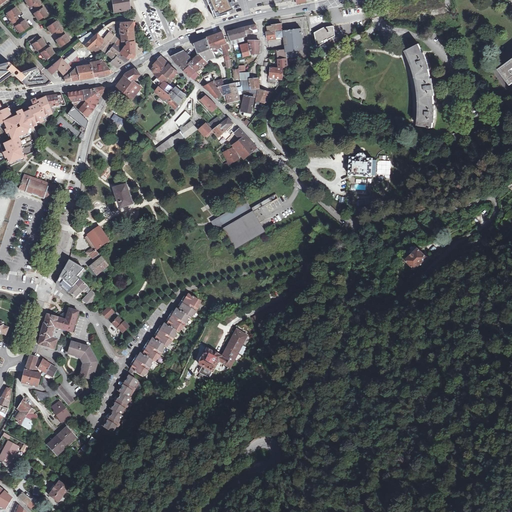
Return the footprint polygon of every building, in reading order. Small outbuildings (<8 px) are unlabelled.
[(34,9),(41,4),(38,1),(37,2),(35,0),(26,0),(24,2),(28,8),(32,6),(34,9)] [(128,7),(128,8),(126,0),(113,0),(115,11),(129,9),(128,7)] [(208,0),(216,18),(233,14),(231,11),(234,9),(230,0),(208,0)] [(41,4),(34,9),(36,12),(32,15),(37,21),(46,15),(42,9),(43,8),(41,4)] [(11,24),(19,19),(16,16),(20,14),(16,7),(6,14),(11,20),(9,20),(11,24)] [(19,19),(11,24),(14,27),(15,27),(19,33),(28,26),(24,20),(21,23),(19,19)] [(56,34),(64,30),(61,27),(60,27),(56,21),(47,27),(51,34),(55,31),(56,34)] [(112,21),(103,27),(109,32),(117,38),(121,41),(120,22),(121,22),(121,21),(112,21)] [(132,22),(121,22),(120,22),(121,41),(133,40),(132,22)] [(272,25),(268,26),(268,28),(269,31),(276,31),(283,30),(284,30),(283,30),(282,23),(272,24),(272,25)] [(257,24),(245,27),(247,35),(248,35),(248,33),(258,31),(257,24)] [(101,28),(93,36),(84,45),(89,49),(95,43),(97,45),(109,32),(103,27),(101,28)] [(239,30),(234,31),(237,42),(245,40),(244,36),(247,35),(245,27),(239,28),(239,30)] [(324,28),(315,34),(318,47),(328,42),(328,40),(336,37),(334,27),(324,28)] [(301,28),(284,30),(283,30),(276,31),(276,40),(282,39),(282,37),(285,37),(286,46),(286,49),(287,49),(287,50),(297,50),(304,49),(301,28)] [(64,30),(56,34),(59,38),(55,40),(59,47),(69,41),(64,34),(66,33),(64,30)] [(223,31),(218,33),(221,40),(223,44),(228,42),(223,31)] [(237,42),(234,31),(229,32),(232,41),(232,43),(237,42)] [(276,31),(269,31),(267,31),(269,39),(269,41),(276,40),(276,31)] [(84,45),(93,36),(90,32),(79,39),(80,41),(84,45)] [(109,32),(97,45),(101,50),(106,54),(109,56),(117,47),(114,43),(117,38),(109,32)] [(221,40),(218,33),(213,35),(216,42),(221,40)] [(216,42),(213,35),(208,37),(209,39),(214,50),(217,48),(222,52),(224,50),(221,44),(223,44),(221,40),(216,42)] [(36,50),(43,46),(45,45),(40,38),(37,40),(35,37),(28,41),(30,45),(31,44),(35,50),(36,50)] [(133,40),(121,41),(117,38),(114,43),(117,47),(119,49),(119,50),(120,51),(128,59),(129,60),(134,55),(133,40)] [(196,43),(200,53),(208,61),(211,58),(215,56),(209,39),(196,43)] [(259,53),(260,41),(250,41),(252,53),(259,53)] [(230,49),(228,42),(223,44),(221,44),(224,50),(225,51),(225,54),(226,60),(230,59),(229,55),(230,55),(228,49),(230,49)] [(95,43),(89,49),(96,55),(101,50),(97,45),(95,43)] [(244,56),(251,54),(248,43),(241,45),(243,50),(244,56)] [(419,125),(433,127),(433,117),(435,117),(435,110),(433,110),(434,101),(433,91),(434,91),(433,83),(432,83),(430,74),(427,65),(429,65),(426,58),(425,58),(422,52),(419,44),(407,50),(412,62),(415,70),(418,85),(420,97),(420,103),(420,113),(419,125)] [(45,49),(43,46),(36,50),(37,52),(38,54),(40,53),(44,59),(53,53),(49,47),(45,49)] [(117,47),(109,56),(113,59),(120,51),(119,50),(119,49),(117,47)] [(278,50),(279,58),(288,58),(288,56),(287,50),(287,49),(286,49),(284,49),(278,50)] [(191,65),(189,63),(187,61),(191,58),(190,57),(190,56),(184,50),(172,56),(176,62),(185,71),(191,65)] [(417,125),(419,125),(420,113),(420,103),(420,97),(418,85),(415,70),(412,62),(407,50),(405,51),(410,63),(412,69),(415,78),(416,85),(417,92),(418,102),(418,114),(417,125)] [(120,51),(113,59),(110,62),(118,68),(125,64),(128,59),(120,51)] [(208,61),(200,53),(196,57),(204,66),(208,62),(209,61),(208,61)] [(109,56),(106,54),(101,60),(103,62),(105,63),(107,65),(110,62),(113,59),(109,56)] [(76,56),(67,64),(70,67),(74,64),(79,62),(76,56)] [(70,67),(67,64),(61,57),(47,69),(50,73),(57,67),(62,73),(70,67)] [(163,73),(169,78),(173,81),(179,73),(171,66),(167,62),(163,58),(161,57),(157,61),(166,69),(163,73)] [(196,58),(189,63),(191,65),(198,72),(205,67),(204,66),(196,57),(196,58)] [(288,58),(279,58),(279,59),(279,66),(284,66),(288,66),(288,58)] [(511,82),(511,58),(498,69),(509,85),(511,82)] [(90,62),(90,64),(92,76),(103,74),(103,73),(100,64),(105,63),(103,62),(101,60),(98,61),(90,62)] [(166,69),(157,61),(151,68),(151,69),(155,74),(157,77),(158,77),(163,73),(166,69)] [(8,62),(0,63),(0,79),(4,76),(5,77),(10,73),(9,72),(13,69),(8,62)] [(103,73),(103,74),(104,74),(112,71),(107,66),(108,66),(107,65),(105,63),(100,64),(103,73)] [(90,64),(84,65),(82,65),(76,66),(78,78),(92,76),(90,64)] [(198,72),(191,65),(185,71),(192,77),(194,79),(196,77),(198,79),(201,76),(198,72)] [(76,66),(69,73),(70,80),(78,78),(76,66)] [(19,74),(27,85),(45,83),(49,79),(37,67),(19,74)] [(272,67),(272,68),(271,76),(269,76),(268,81),(279,84),(283,78),(284,68),(272,67)] [(133,80),(135,82),(137,80),(136,79),(141,74),(136,69),(126,73),(125,75),(126,75),(132,80),(133,80)] [(221,86),(218,86),(218,87),(214,82),(210,72),(204,75),(209,85),(204,87),(209,90),(211,92),(216,97),(224,94),(223,92),(221,86)] [(249,72),(240,73),(241,78),(242,91),(243,90),(258,88),(260,88),(259,79),(249,80),(249,72)] [(169,78),(163,73),(158,77),(159,78),(163,82),(164,81),(165,82),(169,78)] [(142,87),(135,82),(133,80),(132,80),(126,75),(125,75),(114,90),(129,102),(130,103),(135,96),(142,87)] [(163,82),(159,78),(158,79),(157,77),(153,81),(159,87),(160,86),(163,82)] [(173,88),(165,82),(164,81),(163,82),(160,86),(169,93),(173,88)] [(235,82),(229,84),(224,85),(221,86),(223,92),(226,91),(227,95),(229,102),(239,99),(238,91),(237,91),(236,82),(235,82)] [(173,98),(179,103),(186,95),(179,90),(181,87),(178,84),(176,87),(170,94),(174,97),(173,98)] [(169,93),(160,86),(159,87),(156,91),(170,103),(170,102),(177,108),(180,104),(179,103),(173,98),(174,97),(170,94),(169,93)] [(96,94),(99,98),(105,89),(102,88),(94,90),(93,90),(96,94)] [(258,89),(256,100),(260,101),(266,102),(273,92),(258,89)] [(83,91),(85,101),(87,103),(94,109),(96,105),(90,100),(96,94),(93,90),(83,91)] [(87,103),(85,101),(83,101),(82,92),(68,93),(69,99),(74,106),(86,118),(89,114),(91,115),(91,114),(83,106),(87,103)] [(90,100),(96,105),(99,98),(96,94),(90,100)] [(46,97),(46,98),(49,107),(50,107),(51,109),(52,112),(53,114),(54,114),(53,109),(51,108),(52,107),(66,104),(62,95),(46,97)] [(255,97),(245,95),(243,108),(246,108),(245,111),(252,112),(255,97)] [(218,107),(214,102),(206,96),(201,100),(213,111),(218,107)] [(49,107),(46,98),(38,101),(37,102),(35,99),(32,101),(33,105),(28,107),(30,112),(31,112),(29,115),(33,117),(32,119),(34,119),(36,123),(43,120),(42,118),(46,117),(45,115),(52,112),(51,109),(50,107),(49,107)] [(94,109),(87,103),(83,106),(91,114),(94,109)] [(25,117),(24,115),(19,105),(15,106),(14,104),(10,106),(7,107),(8,109),(3,112),(0,105),(0,144),(6,158),(7,157),(10,164),(12,166),(25,159),(28,157),(27,155),(34,151),(31,145),(30,142),(33,140),(30,133),(31,132),(30,129),(29,127),(30,126),(31,122),(27,120),(26,121),(25,117)] [(71,111),(67,115),(77,123),(82,127),(79,130),(84,134),(88,122),(73,107),(71,111)] [(124,107),(121,110),(130,118),(133,114),(124,107)] [(175,123),(180,129),(187,122),(192,116),(186,111),(175,123)] [(37,126),(36,123),(34,119),(32,119),(33,117),(29,115),(31,112),(30,112),(27,113),(24,115),(25,117),(26,121),(27,120),(31,122),(30,126),(29,127),(30,129),(34,127),(37,126)] [(223,112),(209,123),(214,129),(228,118),(223,112)] [(499,123),(498,120),(497,117),(453,134),(454,137),(455,140),(456,141),(461,139),(500,124),(499,123)] [(228,118),(214,129),(213,130),(214,131),(213,132),(215,133),(216,133),(219,137),(233,123),(229,118),(228,118)] [(187,122),(180,129),(181,131),(185,137),(187,135),(188,136),(196,129),(191,122),(189,124),(187,122)] [(214,129),(209,123),(208,122),(200,130),(205,135),(209,132),(210,134),(214,131),(213,130),(214,129)] [(243,140),(247,137),(240,130),(237,133),(243,140)] [(185,137),(181,131),(173,137),(173,136),(156,148),(161,154),(169,149),(185,137)] [(257,148),(247,137),(243,140),(248,146),(245,149),(249,154),(257,148)] [(241,142),(240,143),(234,147),(244,158),(249,154),(245,149),(248,146),(243,140),(241,142)] [(229,163),(239,158),(234,148),(224,153),(229,163)] [(372,176),(373,158),(366,157),(366,155),(363,152),(361,152),(358,155),(358,157),(351,157),(350,174),(372,176)] [(391,175),(391,161),(377,161),(378,175),(391,175)] [(25,192),(44,199),(45,198),(51,200),(55,190),(54,190),(55,186),(49,184),(36,180),(25,176),(20,189),(26,191),(25,192)] [(130,183),(115,187),(122,209),(137,205),(130,183)] [(272,201),(270,197),(262,201),(264,205),(272,201)] [(223,224),(219,226),(222,230),(225,228),(236,246),(265,229),(260,222),(265,219),(262,214),(261,215),(260,214),(262,213),(259,209),(258,210),(258,209),(260,208),(261,207),(259,203),(252,207),(249,209),(246,203),(219,218),(223,224)] [(223,224),(219,218),(213,222),(217,228),(219,226),(223,224)] [(90,234),(88,235),(97,249),(98,251),(111,242),(100,226),(98,228),(90,234)] [(97,249),(88,235),(85,237),(92,248),(85,252),(87,256),(89,254),(95,250),(97,249)] [(419,249),(418,248),(406,260),(415,269),(427,257),(419,249)] [(106,270),(110,267),(103,257),(90,266),(98,278),(107,272),(106,270)] [(70,290),(79,279),(84,269),(69,260),(57,283),(58,284),(70,290)] [(399,277),(394,279),(398,292),(406,285),(399,277)] [(89,306),(98,296),(91,291),(82,301),(89,306)] [(201,301),(189,294),(187,297),(181,307),(179,310),(177,309),(175,312),(169,322),(167,325),(165,324),(163,327),(157,336),(155,340),(153,338),(151,342),(145,351),(143,355),(141,353),(139,357),(133,366),(131,370),(129,372),(134,375),(136,372),(143,377),(145,374),(146,375),(152,365),(151,364),(153,361),(155,362),(157,359),(158,360),(164,350),(163,349),(165,346),(167,347),(169,344),(170,345),(176,335),(175,334),(177,331),(179,332),(181,329),(182,330),(188,320),(187,319),(189,316),(191,318),(193,314),(194,315),(200,305),(199,305),(201,301)] [(179,305),(181,307),(187,297),(185,296),(179,305)] [(269,308),(252,318),(256,324),(272,315),(273,316),(290,306),(286,300),(269,309),(269,308)] [(114,313),(109,307),(103,314),(104,315),(108,319),(114,313)] [(69,309),(68,314),(64,313),(62,314),(60,315),(59,318),(48,315),(45,324),(44,324),(42,332),(41,336),(39,345),(55,350),(57,341),(59,342),(60,340),(62,331),(63,330),(64,330),(73,333),(79,312),(69,309)] [(173,311),(167,320),(169,322),(175,312),(173,311)] [(119,328),(123,333),(129,328),(124,323),(123,324),(118,318),(112,324),(118,330),(119,328)] [(0,332),(6,335),(9,328),(2,325),(3,322),(0,321),(0,332)] [(161,325),(155,335),(157,336),(163,327),(161,325)] [(202,367),(199,373),(209,378),(218,361),(230,368),(247,336),(237,330),(222,357),(206,350),(199,365),(202,367)] [(143,350),(145,351),(151,342),(149,340),(143,350)] [(83,369),(82,375),(85,376),(85,379),(93,381),(98,363),(90,347),(71,342),(69,351),(70,351),(72,351),(71,355),(76,357),(77,355),(81,356),(80,358),(82,358),(85,365),(87,365),(85,370),(83,369)] [(139,357),(137,355),(131,365),(133,366),(139,357)] [(31,356),(25,370),(37,373),(37,369),(41,361),(37,359),(37,358),(31,356)] [(46,374),(51,366),(44,361),(39,370),(44,372),(42,375),(43,376),(44,377),(46,374)] [(57,370),(51,366),(46,374),(53,378),(57,370)] [(37,373),(25,370),(23,377),(22,384),(37,387),(41,374),(37,373)] [(129,372),(128,375),(126,378),(119,388),(118,391),(120,393),(118,395),(112,406),(110,409),(112,410),(111,413),(104,424),(102,426),(115,434),(125,418),(122,416),(132,400),(130,399),(140,382),(132,378),(134,375),(129,372)] [(50,384),(47,382),(44,377),(43,376),(41,383),(48,391),(44,393),(44,392),(38,395),(38,393),(37,394),(35,391),(33,391),(42,402),(46,399),(58,394),(51,386),(50,384)] [(74,400),(62,386),(56,390),(68,405),(74,400)] [(2,397),(9,401),(11,390),(10,389),(10,388),(9,388),(9,389),(8,389),(7,388),(6,390),(2,397)] [(9,401),(2,397),(1,399),(1,400),(0,401),(0,405),(5,408),(7,409),(9,409),(10,402),(9,401)] [(28,416),(32,409),(23,399),(22,400),(23,401),(19,408),(22,411),(20,413),(28,416)] [(56,416),(62,423),(71,416),(60,401),(52,407),(58,415),(56,416)] [(5,408),(0,405),(0,414),(4,417),(5,417),(8,410),(9,409),(7,409),(5,408)] [(35,411),(32,409),(28,416),(22,426),(30,430),(37,418),(34,417),(35,416),(34,415),(33,414),(35,411)] [(28,416),(20,413),(16,419),(20,421),(19,423),(22,426),(28,416)] [(67,428),(57,437),(67,446),(76,438),(67,428)] [(67,446),(57,437),(48,445),(57,455),(67,446)] [(88,444),(94,447),(97,440),(91,437),(88,444)] [(11,458),(12,456),(18,446),(8,442),(0,456),(0,458),(9,464),(12,459),(11,458)] [(84,445),(77,454),(83,458),(89,450),(84,445)] [(69,488),(59,481),(49,496),(58,503),(69,488)] [(1,498),(0,499),(0,498),(0,506),(5,509),(6,510),(13,499),(4,492),(1,498)] [(18,496),(19,498),(31,509),(34,505),(30,502),(31,501),(23,493),(22,494),(21,493),(18,496)]
